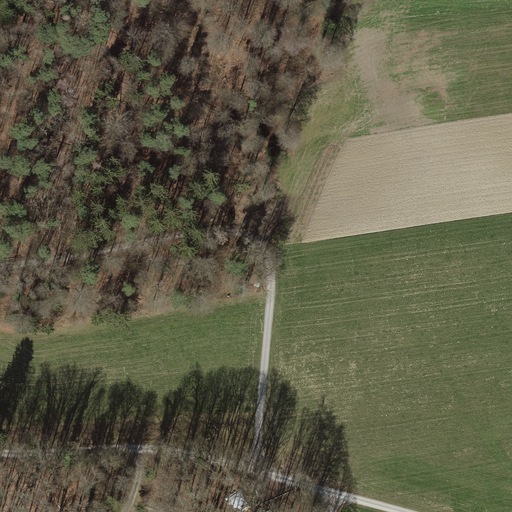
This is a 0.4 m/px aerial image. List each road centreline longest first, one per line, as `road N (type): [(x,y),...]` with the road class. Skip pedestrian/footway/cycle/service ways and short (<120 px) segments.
road 1 (track): [(0,263),(223,226),(256,242),(270,310),(260,473)]
road 2 (track): [(260,473),(141,449),(0,451)]
road 3 (track): [(407,511),(260,473)]
